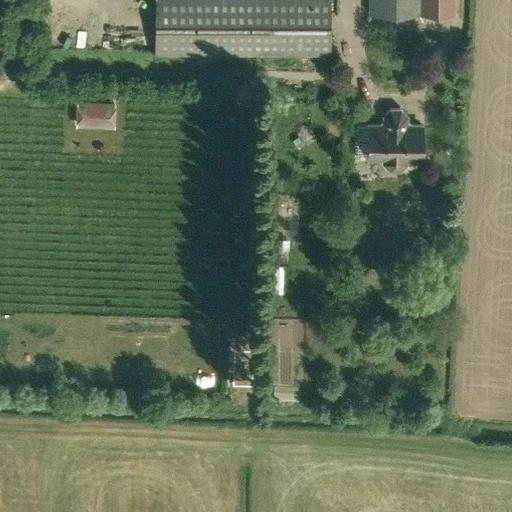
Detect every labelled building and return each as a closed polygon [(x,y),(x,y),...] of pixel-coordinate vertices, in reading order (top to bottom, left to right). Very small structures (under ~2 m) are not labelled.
[(43,0),(43,23),(66,24),(66,0),(43,0)] [(330,54),(330,0),(154,0),(154,54),(330,54)] [(368,0),(369,14),(454,14),(454,0),(368,0)] [(396,19),(395,29),(413,30),(414,21),(396,19)] [(41,32),(41,44),(57,44),(57,32),(41,32)] [(78,102),(77,109),(85,109),(85,125),(113,126),(114,104),(78,102)] [(406,159),(422,159),(422,125),(406,125),(406,116),(401,109),(391,109),(384,115),(384,125),(368,124),(368,158),(383,158),(383,162),(390,169),(399,169),(406,162),(406,159)]
